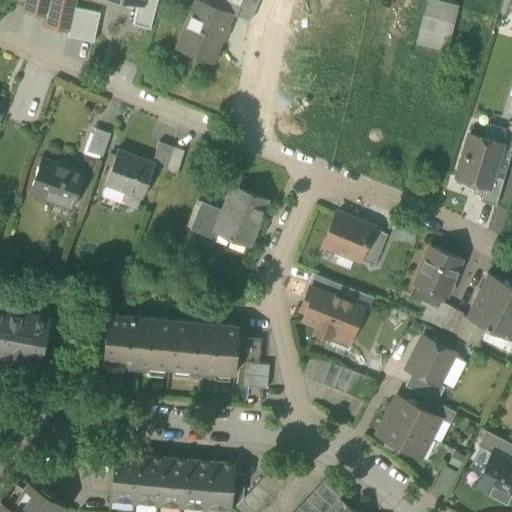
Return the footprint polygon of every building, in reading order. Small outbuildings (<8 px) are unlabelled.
[(25,0),(23,12),(46,17),(50,0),(25,0)] [(44,26),(69,32),(74,8),(74,7),(69,6),(69,0),(50,0),(46,17),(44,26)] [(144,0),(143,6),(137,5),(132,24),(150,28),(157,0),(144,0)] [(196,0),(179,42),(213,56),(235,3),(227,0),(206,0),(206,2),(201,0),(196,0)] [(235,15),(249,21),(258,0),(241,0),(239,5),(235,15)] [(458,5),(437,0),(426,0),(414,46),(445,54),(458,5)] [(99,13),(74,8),(69,32),(68,37),(93,42),(99,13)] [(482,139),(502,145),(507,129),(486,123),(482,139)] [(87,151),(102,156),(110,134),(95,129),(87,151)] [(485,187),(489,188),(492,176),(500,149),(502,145),(482,139),(469,135),(456,178),(485,187)] [(153,169),(164,173),(173,147),(159,142),(151,162),(155,163),(153,169)] [(164,173),(175,177),(184,151),(173,147),(164,173)] [(492,176),(504,180),(511,153),(511,152),(500,149),(492,176)] [(105,184),(124,191),(140,197),(142,198),(153,169),(155,163),(151,162),(117,150),(105,184)] [(69,209),(71,209),(85,171),(82,170),(82,172),(42,158),(43,156),(41,156),(28,194),(30,195),(30,193),(70,206),(69,209)] [(480,202),(495,207),(504,180),(492,176),(489,188),(485,187),(480,202)] [(100,196),(119,204),(124,191),(105,184),(100,196)] [(232,235),(250,242),(266,200),(254,196),(255,194),(233,185),(223,210),(214,233),(217,234),(230,239),(232,235)] [(136,210),(140,197),(124,191),(119,204),(136,210)] [(189,229),(201,233),(212,206),(201,201),(189,229)] [(223,210),(212,206),(201,233),(215,239),(217,234),(214,233),(223,210)] [(322,244),(359,259),(372,228),(335,213),(322,244)] [(359,259),(374,265),(387,234),(372,228),(359,259)] [(414,284),(445,297),(461,258),(430,245),(414,284)] [(311,286),(341,298),(346,286),(316,274),(311,286)] [(511,335),(510,340),(511,340),(511,285),(488,274),(467,319),(487,329),(489,324),(511,335)] [(332,332),(349,339),(355,324),(358,323),(361,315),(360,312),(362,307),(341,298),(311,286),(310,286),(304,300),(310,303),(303,320),(316,325),(314,330),(330,336),(332,332)] [(429,322),(442,329),(452,308),(439,302),(429,322)] [(463,314),(452,308),(442,329),(453,334),(463,314)] [(47,318),(6,310),(0,342),(0,356),(26,362),(28,362),(30,350),(41,352),(41,351),(47,318)] [(125,367),(136,368),(140,322),(135,322),(136,317),(106,314),(102,362),(125,364),(125,367)] [(144,323),(140,322),(136,368),(146,369),(146,366),(169,368),(173,320),(144,317),(144,323)] [(201,322),(173,320),(169,368),(191,369),(191,373),(201,373),(205,328),(201,328),(201,322)] [(210,329),(205,328),(201,373),(212,374),(212,371),(235,373),(236,361),(238,338),(239,326),(210,323),(210,329)] [(431,382),(437,385),(438,384),(454,352),(423,337),(407,369),(412,372),(431,382)] [(236,361),(246,362),(259,363),(261,340),(238,338),(236,361)] [(24,373),(44,377),(49,352),(41,351),(41,352),(30,350),(28,362),(26,362),(24,373)] [(311,379),(366,402),(375,380),(319,358),(311,379)] [(269,364),(259,363),(246,362),(244,386),(267,388),(269,364)] [(405,386),(424,396),(431,382),(412,372),(405,386)] [(425,397),(437,403),(445,387),(438,384),(437,385),(431,382),(424,396),(425,397)] [(439,419),(450,424),(456,413),(437,403),(425,397),(420,407),(440,418),(439,419)] [(420,407),(401,398),(395,399),(387,415),(430,437),(439,419),(440,418),(420,407)] [(387,415),(379,431),(381,437),(420,457),(430,437),(387,415)] [(493,452),(508,460),(511,451),(511,443),(485,430),(477,445),(493,453),(493,452)] [(477,484),(511,502),(511,461),(508,460),(493,452),(493,453),(477,484)] [(110,499),(134,501),(138,459),(138,455),(127,454),(126,458),(114,457),(110,499)] [(134,501),(158,503),(162,461),(162,457),(150,456),(150,460),(138,459),(134,501)] [(282,457),(234,508),(233,509),(235,511),(261,511),(299,473),(282,457)] [(158,503),(181,505),(185,463),(186,459),(174,458),(173,462),(162,461),(158,503)] [(181,505),(205,507),(209,465),(209,461),(198,460),(197,464),(185,463),(181,505)] [(221,466),(209,465),(205,507),(230,509),(230,507),(233,473),(234,464),(221,463),(221,466)] [(434,489),(445,494),(456,473),(445,467),(434,489)] [(230,507),(234,508),(243,498),(245,474),(233,473),(230,507)] [(331,473),(294,511),(342,511),(347,507),(338,499),(347,489),(331,473)] [(61,511),(65,506),(54,498),(56,495),(41,485),(39,488),(28,481),(23,488),(18,496),(19,497),(11,508),(4,503),(1,500),(0,501),(0,511),(61,511)] [(17,483),(4,503),(11,508),(19,497),(18,496),(23,488),(17,483)]
